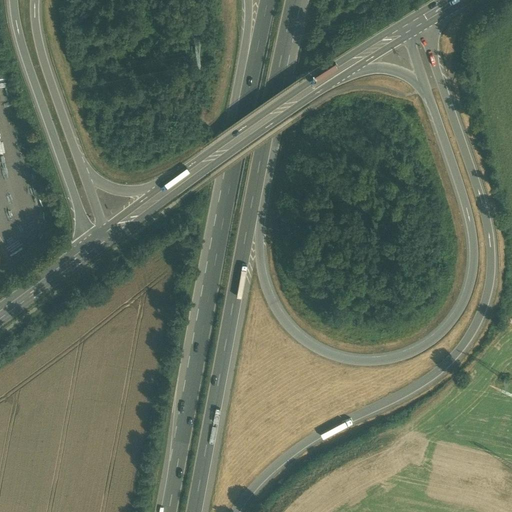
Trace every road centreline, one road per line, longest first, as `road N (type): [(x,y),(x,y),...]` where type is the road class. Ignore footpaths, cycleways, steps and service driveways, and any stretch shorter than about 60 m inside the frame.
road 1 (motorway): [(235,511),(308,442),(445,366),(480,314),(490,237),(418,19)]
road 2 (motorway): [(418,78),(473,253),(463,299),(428,343),(366,364),(326,356),(298,339),(262,281),(257,181)]
road 3 (motorway): [(236,145),(168,511)]
road 4 (motorway): [(195,511),(257,181)]
road 5 (motorway): [(10,0),(88,245)]
road 6 (secondary): [(169,184),(333,71)]
road 7 (motorway): [(257,181),(295,0)]
road 8 (motorway): [(81,164),(42,54),(35,0)]
road 9 (motorway): [(267,0),(236,145)]
road 10 (motorway): [(247,0),(230,114),(236,145)]
